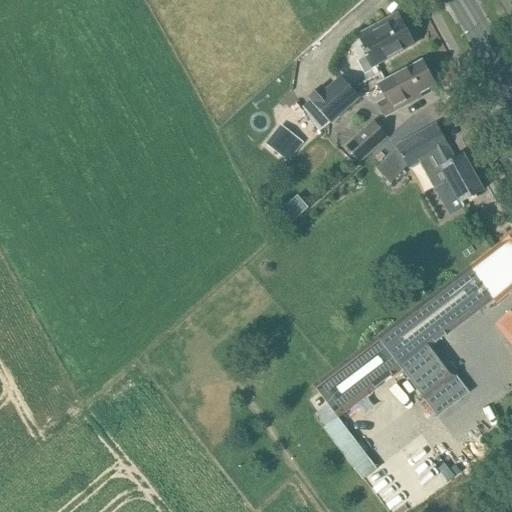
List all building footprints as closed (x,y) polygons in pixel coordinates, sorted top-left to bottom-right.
[(414,46),(398,15),(359,36),(376,66),(414,46)] [(410,100),(415,97),(436,86),(423,63),(380,86),(388,100),(379,105),(386,117),(411,104),(410,100)] [(310,101),(303,107),(321,132),(334,122),(358,100),(341,79),(326,92),(322,88),(312,97),(309,100),(310,101)] [(374,121),(345,146),(360,164),(389,138),(374,121)] [(464,208),(461,204),(484,191),(464,156),(457,160),(437,123),(396,145),(398,148),(376,169),(390,183),(408,167),(409,170),(434,156),(441,169),(428,176),(450,216),(464,208)] [(281,127),(270,141),(286,154),(297,140),(281,127)] [(274,219),(284,231),(309,209),(299,197),(274,219)] [(511,234),(472,267),(500,303),(511,293),(511,234)] [(402,371),(406,368),(437,344),(496,300),(470,266),(314,386),(338,418),(401,370),(402,371)] [(511,312),(495,326),(511,346),(511,312)] [(470,389),(437,344),(406,368),(402,371),(435,414),(470,389)]
